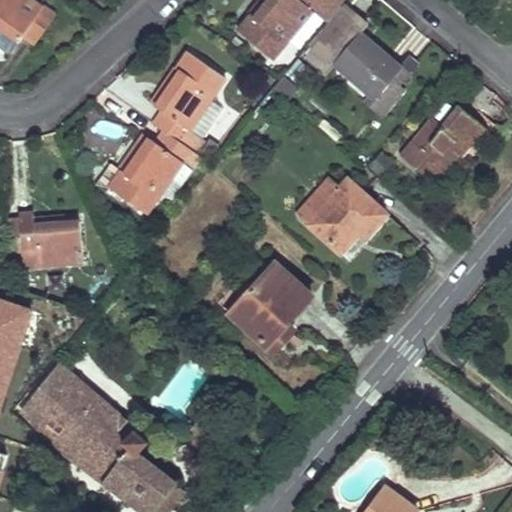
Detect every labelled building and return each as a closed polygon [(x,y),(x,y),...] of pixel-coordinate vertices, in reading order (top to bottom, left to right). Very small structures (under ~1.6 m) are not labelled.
[(36,39),(54,15),(33,0),(0,0),(0,25),(16,37),(20,40),(26,32),(36,39)] [(340,1),(341,0),(265,0),(255,13),(253,11),(238,29),(272,57),(313,7),(326,19),(340,1)] [(255,13),(265,0),(253,0),(248,7),(253,11),(255,13)] [(366,22),(340,1),(326,19),(310,41),(375,96),(401,67),(359,30),(366,22)] [(16,37),(0,25),(0,35),(11,44),(16,37)] [(210,98),(225,76),(188,51),(177,68),(178,69),(155,104),(162,110),(154,122),(165,130),(196,152),(196,151),(205,139),(201,137),(222,106),(210,98)] [(155,104),(178,69),(172,65),(149,100),(155,104)] [(383,103),(409,74),(401,67),(375,96),(383,103)] [(461,154),(484,127),(459,105),(439,126),(430,119),(401,151),(424,171),(443,149),(441,148),(447,142),(456,150),(461,154)] [(196,152),(165,130),(157,142),(151,137),(127,173),(122,169),(116,179),(110,188),(145,211),(181,161),(190,167),(200,154),(196,151),(196,152)] [(127,173),(151,137),(142,131),(118,167),(122,169),(127,173)] [(424,171),(431,178),(456,150),(447,142),(441,148),(443,149),(424,171)] [(359,231),(362,233),(365,236),(386,213),(348,179),(309,221),(341,251),(359,231)] [(65,214),(37,218),(38,226),(66,222),(65,214)] [(32,217),(19,219),(27,270),(85,261),(79,220),(66,222),(38,226),(34,227),(32,217)] [(275,348),(285,337),(296,325),(288,318),(311,293),(274,260),(254,282),(243,273),(219,299),(275,348)] [(94,288),(77,308),(93,313),(105,297),(94,288)] [(151,511),(175,482),(157,467),(139,452),(149,441),(60,363),(23,408),(43,429),(59,444),(147,511),(151,511)] [(214,453),(220,446),(227,438),(201,417),(188,433),(214,453)] [(414,511),(416,511),(385,487),(365,511),(414,511)]
